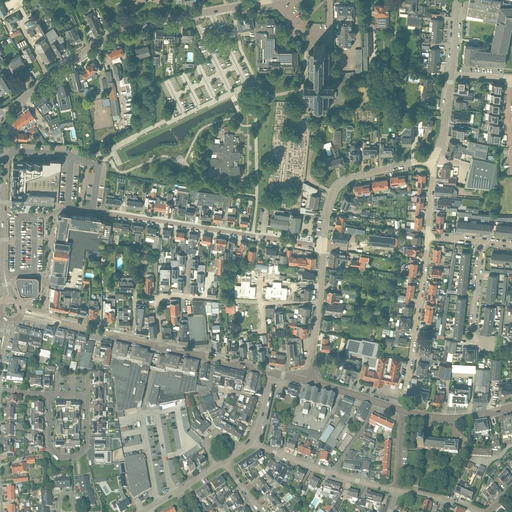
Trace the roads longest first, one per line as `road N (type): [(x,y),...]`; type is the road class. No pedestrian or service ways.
road 1 (tertiary): [(0,118),(68,61),(121,30),(262,1)]
road 2 (residential): [(323,246),(91,211)]
road 3 (residential): [(402,409),(427,237)]
road 4 (unclassified): [(323,246),(339,184),(432,158)]
road 5 (residential): [(396,490),(251,443)]
road 6 (residential): [(48,394),(48,444),(58,456),(76,457),(86,446),(87,394)]
road 7 (secondary): [(157,345),(21,312)]
road 8 (residential): [(185,296),(320,303)]
road 9 (residential): [(494,342),(472,340),(482,242)]
